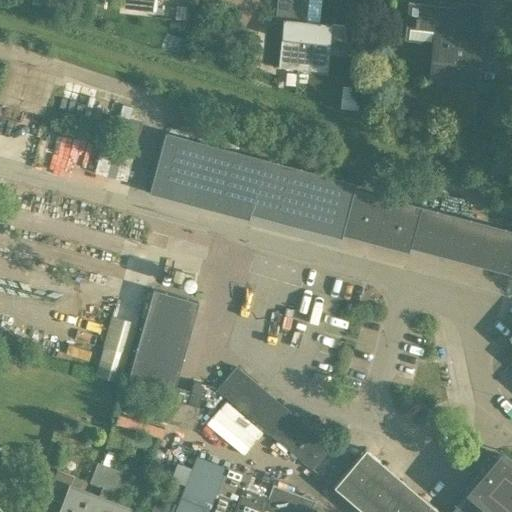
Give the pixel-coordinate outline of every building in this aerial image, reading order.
[(276,0),(274,19),(282,19),(304,21),(306,0),(276,0)] [(457,9),(449,8),(449,0),(412,0),(413,4),(409,3),(405,37),(433,41),(429,77),(474,82),(479,45),(473,45),(478,5),(458,3),(457,9)] [(330,24),(304,21),(282,19),(277,66),(308,70),(311,41),(328,43),(330,24)] [(360,104),(358,114),(371,117),(373,107),(360,104)] [(141,122),(118,116),(115,127),(138,134),(141,122)] [(263,159),(165,132),(148,192),(247,219),(249,213),(263,159)] [(354,182),(263,159),(249,213),(339,237),(340,234),(352,188),(354,182)] [(407,252),(408,247),(508,274),(511,259),(511,229),(352,188),(340,234),(407,252)] [(152,288),(125,383),(135,385),(128,411),(192,428),(198,407),(186,403),(190,390),(174,386),(198,301),(152,288)] [(102,333),(100,364),(125,367),(128,335),(102,333)] [(215,389),(311,469),(331,446),(235,365),(215,389)] [(105,447),(108,448),(115,450),(119,451),(119,450),(126,427),(126,426),(111,422),(105,447)] [(126,427),(122,442),(135,445),(152,450),(156,436),(126,427)] [(97,462),(89,483),(102,488),(111,468),(109,467),(115,450),(108,448),(102,464),(97,462)] [(511,511),(511,465),(500,455),(468,492),(468,493),(452,511),(439,511),(365,449),(332,487),(362,511),(511,511)] [(226,466),(226,467),(196,455),(173,511),(310,511),(315,501),(272,484),(267,497),(244,488),(249,475),(226,466)] [(126,511),(128,509),(104,500),(108,490),(114,492),(114,491),(118,493),(121,491),(125,480),(124,477),(120,476),(122,472),(111,468),(102,488),(99,498),(93,511),(126,511)] [(93,511),(99,498),(70,486),(59,511),(93,511)]
